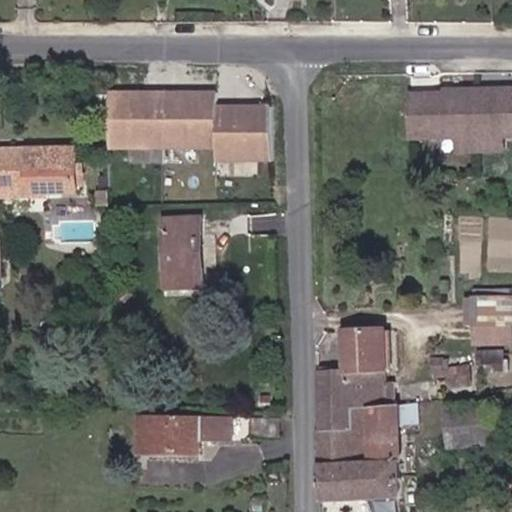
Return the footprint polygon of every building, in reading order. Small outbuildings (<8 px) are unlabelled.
[(511,136),(511,93),(411,96),(412,139),(511,136)] [(216,95),(114,94),(113,148),(220,148),(220,160),(268,160),(268,109),(216,108),(216,95)] [(79,194),(78,149),(0,150),(0,198),(28,197),(28,195),(79,194)] [(202,268),(200,236),(203,235),(203,220),(166,221),(168,289),(206,288),(205,268),(202,268)] [(511,326),(511,298),(474,299),(475,326),(511,326)] [(389,407),(387,372),(390,372),(388,330),(345,332),(346,373),(319,374),(321,433),(369,428),(368,409),(389,407)] [(506,364),(505,352),(479,355),(481,367),(506,364)] [(445,373),(444,360),(434,361),(435,378),(448,377),(448,373),(445,373)] [(503,445),(499,405),(449,410),(452,450),(503,445)] [(401,446),(398,406),(389,407),(368,409),(369,428),(369,448),(401,446)] [(281,436),(280,414),(253,414),(253,437),(281,436)] [(203,455),(203,440),(235,441),(235,418),(142,417),(141,454),(203,455)] [(404,499),(401,446),(369,448),(369,428),(321,433),(318,433),(321,467),(370,464),(371,500),(404,499)] [(371,500),(370,464),(321,467),(323,502),(371,500)]
